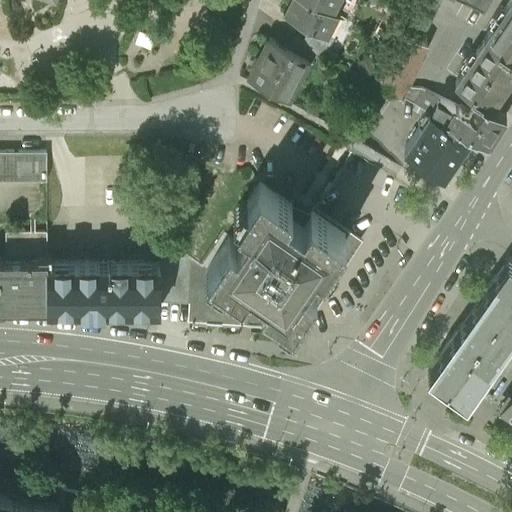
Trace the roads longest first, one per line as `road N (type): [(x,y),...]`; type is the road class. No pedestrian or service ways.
road 1 (primary): [(0,361),(184,379),(330,422)]
road 2 (tertiary): [(330,422),(464,210)]
road 3 (residential): [(0,117),(211,108)]
road 4 (primary): [(511,499),(413,447),(330,422)]
road 5 (primary): [(330,422),(375,456),(490,511)]
